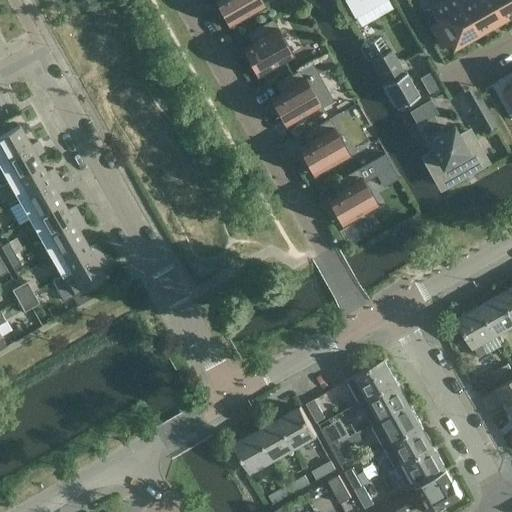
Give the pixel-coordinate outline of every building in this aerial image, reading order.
[(252,10),(263,4),(260,0),(214,0),(228,23),(239,17),(241,21),(254,13),(252,10)] [(466,39),(467,41),(477,35),(476,34),(457,0),(445,0),(431,8),(438,22),(430,27),(441,46),(450,42),(452,47),(466,39)] [(489,26),(490,28),(500,22),(499,21),(487,0),(457,0),(476,34),(489,26)] [(511,13),(511,0),(487,0),(499,21),(511,13)] [(291,54),(272,19),(247,33),(253,43),(242,49),(256,73),(267,67),(269,70),(282,63),(280,60),(291,54)] [(366,44),(374,58),(371,60),(384,83),(382,84),(396,107),(418,94),(405,71),(403,72),(390,49),(388,51),(380,37),(366,44)] [(319,103),(300,69),(275,83),(281,93),(270,98),(284,123),(296,117),(298,120),(310,113),(308,110),(319,103)] [(431,72),(420,78),(429,93),(439,87),(431,72)] [(429,99),(407,111),(415,125),(437,113),(429,99)] [(496,125),(484,104),(473,110),(485,132),(496,125)] [(299,148),(313,173),(324,167),(326,170),(338,163),(336,160),(347,153),(328,119),(304,133),(309,142),(299,148)] [(19,124),(0,135),(0,161),(30,144),(19,124)] [(423,157),(441,187),(486,162),(468,131),(458,137),(453,127),(428,141),(433,151),(423,157)] [(0,185),(7,182),(41,163),(36,154),(43,150),(37,140),(30,144),(0,161),(0,185)] [(46,171),(41,163),(7,182),(18,201),(59,177),(53,167),(46,171)] [(327,198),(341,223),(352,217),(354,220),(367,213),(365,209),(376,203),(356,168),(332,183),(338,192),(327,198)] [(65,188),(59,177),(18,201),(29,219),(62,200),(57,192),(65,188)] [(67,209),(62,200),(29,219),(39,238),(64,224),(80,215),(74,205),(67,209)] [(80,215),(64,224),(39,238),(50,257),(83,238),(79,230),(86,225),(80,215)] [(350,223),(343,228),(352,243),(359,238),(350,223)] [(60,276),(101,253),(95,242),(88,246),(83,238),(50,257),(60,276)] [(1,246),(7,257),(14,252),(8,241),(1,246)] [(14,252),(7,257),(13,268),(21,263),(14,252)] [(105,276),(100,267),(107,263),(101,253),(60,276),(72,296),(105,276)] [(26,281),(19,285),(25,296),(33,292),(26,281)] [(25,296),(19,285),(11,289),(17,300),(25,296)] [(511,287),(501,293),(511,312),(511,287)] [(39,303),(33,292),(25,296),(31,307),(39,303)] [(511,312),(501,293),(479,305),(496,335),(511,326),(511,312)] [(24,311),(31,307),(25,296),(17,300),(24,311)] [(479,305),(458,318),(457,318),(474,348),(496,335),(479,305)] [(384,358),(365,369),(346,380),(359,402),(367,397),(397,381),(384,358)] [(494,382),(511,371),(511,369),(508,363),(489,373),(494,382)] [(511,378),(497,387),(509,409),(511,408),(511,378)] [(409,402),(397,381),(367,397),(379,419),(409,402)] [(327,420),(314,398),(306,403),(318,424),(327,420)] [(383,445),(421,424),(409,402),(379,419),(371,424),(383,445)] [(317,435),(301,405),(278,418),(295,448),(317,435)] [(295,448),(278,418),(257,430),(274,460),(295,448)] [(327,420),(318,424),(331,446),(339,442),(327,420)] [(396,467),(433,446),(421,424),(383,445),(396,467)] [(274,460),(257,430),(235,443),(251,472),(274,460)] [(339,442),(331,446),(341,465),(349,460),(339,442)] [(408,470),(417,485),(446,469),(433,446),(396,467),(401,475),(408,470)] [(331,460),(312,471),(316,479),(336,468),(331,460)] [(364,485),(353,467),(345,472),(355,490),(364,485)] [(434,511),(447,505),(446,504),(462,495),(454,480),(453,481),(446,469),(417,485),(417,486),(405,493),(414,508),(425,501),(431,511),(434,511)] [(305,474),(286,484),(292,493),(310,483),(305,474)] [(339,474),(328,481),(341,503),(352,497),(339,474)] [(292,493),(286,484),(268,494),(274,503),(292,493)] [(364,485),(355,490),(365,508),(374,503),(364,485)] [(414,508),(405,493),(398,497),(406,511),(414,508)] [(392,501),(397,511),(405,511),(406,511),(398,497),(392,501)] [(397,511),(392,501),(380,507),(382,511),(397,511)]
